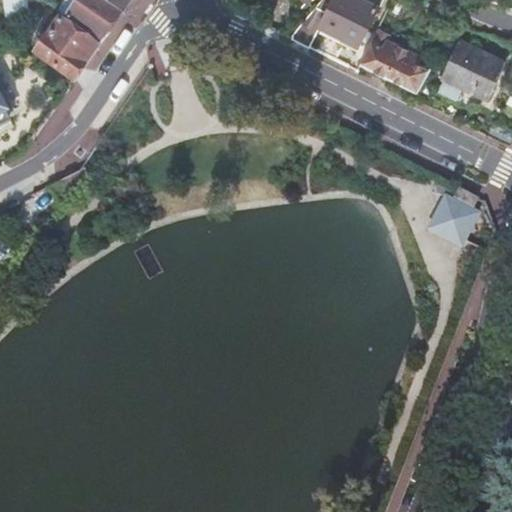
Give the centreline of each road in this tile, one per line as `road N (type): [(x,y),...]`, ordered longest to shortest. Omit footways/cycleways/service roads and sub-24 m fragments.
road 1 (residential): [(511,172),(231,35),(190,0)]
road 2 (unclassified): [(406,511),(511,232)]
road 3 (residential): [(179,0),(53,152),(0,183)]
